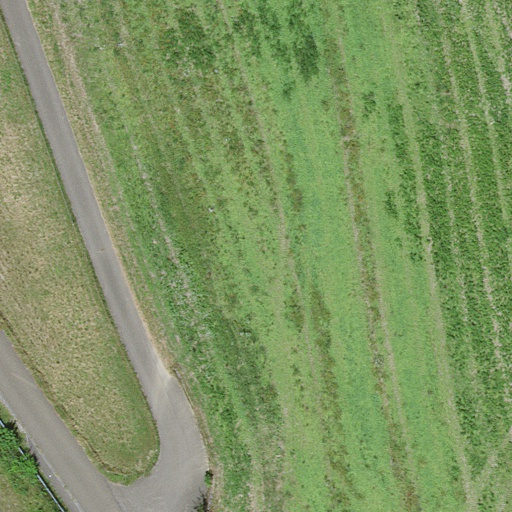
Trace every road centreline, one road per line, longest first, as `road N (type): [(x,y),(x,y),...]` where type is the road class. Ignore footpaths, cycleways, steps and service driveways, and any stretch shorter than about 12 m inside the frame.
road 1 (track): [(155,511),(170,496),(172,447),(10,0)]
road 2 (track): [(96,511),(0,366)]
